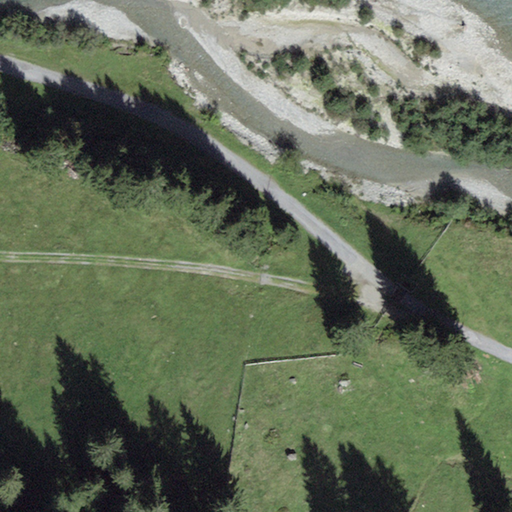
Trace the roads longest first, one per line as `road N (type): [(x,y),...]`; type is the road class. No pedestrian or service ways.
road 1 (track): [(0,64),(134,106),(198,136),(398,297)]
road 2 (track): [(398,297),(0,253)]
road 3 (track): [(511,351),(398,297)]
